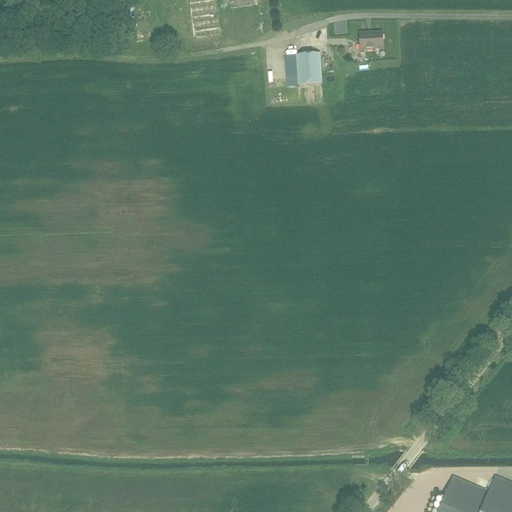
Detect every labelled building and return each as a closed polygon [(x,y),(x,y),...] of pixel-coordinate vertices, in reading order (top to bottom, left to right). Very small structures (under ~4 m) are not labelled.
[(190,0),(191,15),(201,15),(200,0),(190,0)] [(218,0),(202,0),(203,16),(193,16),(194,34),(219,34),(218,0)] [(359,51),(382,49),(381,33),(368,34),(368,33),(358,34),(359,51)] [(319,54),(296,55),(298,84),(321,83),(319,54)] [(511,511),(511,484),(494,477),(488,492),(452,477),(437,511),(511,511)] [(433,487),(428,498),(434,500),(439,490),(433,487)]
